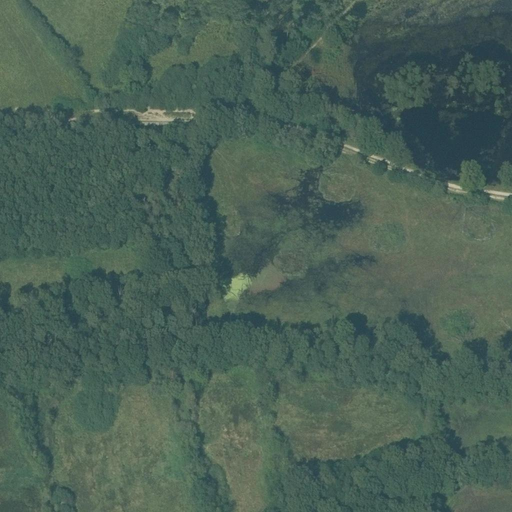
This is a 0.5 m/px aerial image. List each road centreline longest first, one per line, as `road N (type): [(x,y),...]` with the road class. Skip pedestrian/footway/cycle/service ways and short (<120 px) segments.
road 1 (track): [(511,202),(441,188),(247,121)]
road 2 (unclassified): [(247,121),(0,121)]
road 3 (track): [(247,121),(357,0)]
